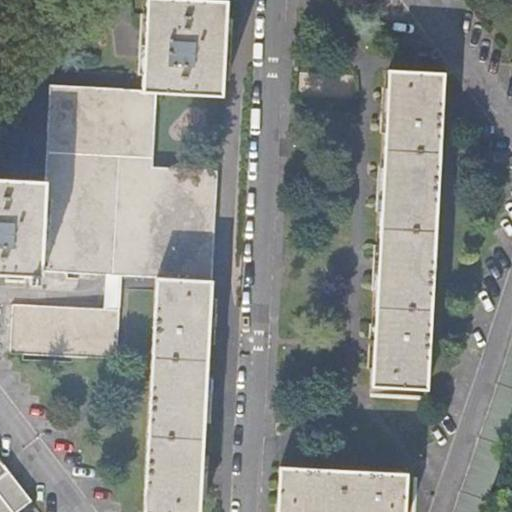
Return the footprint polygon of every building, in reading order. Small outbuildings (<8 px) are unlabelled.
[(225,9),(218,0),(144,0),(140,91),(220,95),(225,9)] [(425,387),(442,71),(387,68),(369,384),(425,387)] [(155,278),(142,511),(198,511),(211,280),(209,280),(213,185),(135,181),(138,106),(49,101),(45,181),(0,178),(0,274),(29,277),(29,285),(38,285),(39,277),(40,277),(40,271),(155,278)] [(117,310),(11,304),(8,354),(115,360),(117,310)] [(481,511),(511,423),(511,339),(508,352),(453,511),(481,511)] [(277,466),(274,511),(403,511),(405,471),(277,466)] [(0,511),(11,511),(0,497),(0,511)]
